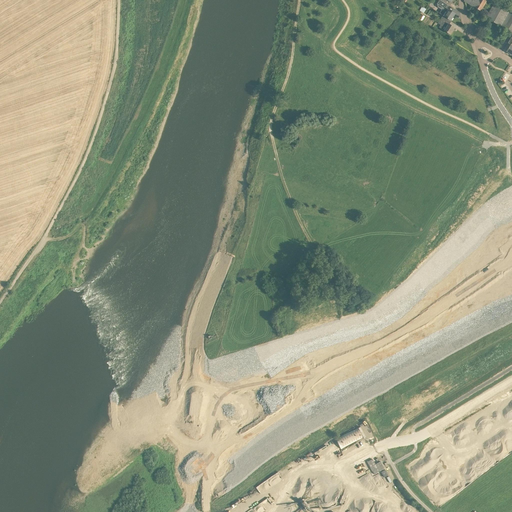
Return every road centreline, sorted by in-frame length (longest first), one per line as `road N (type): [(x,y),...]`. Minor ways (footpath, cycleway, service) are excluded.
road 1 (unclassified): [(0,301),(83,164),(115,62),(119,0)]
road 2 (track): [(299,0),(292,60),(269,130)]
